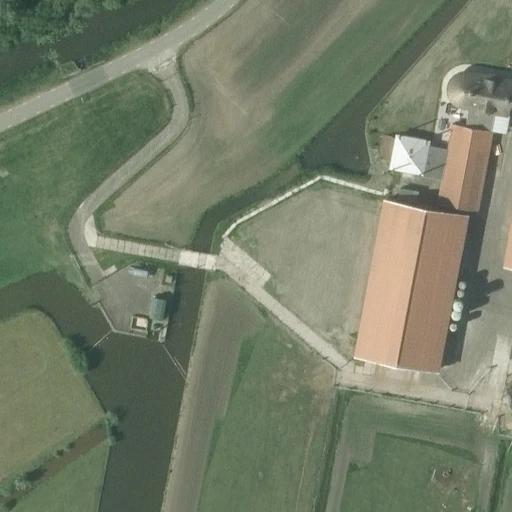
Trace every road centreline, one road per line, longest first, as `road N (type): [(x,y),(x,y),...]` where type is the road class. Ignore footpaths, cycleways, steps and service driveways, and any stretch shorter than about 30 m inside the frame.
road 1 (track): [(511,172),(455,376),(371,384),(215,264),(95,240),(82,220)]
road 2 (tertiary): [(0,122),(150,56),(225,0)]
